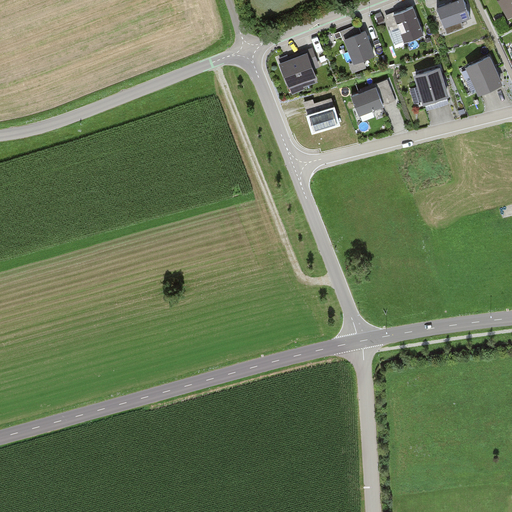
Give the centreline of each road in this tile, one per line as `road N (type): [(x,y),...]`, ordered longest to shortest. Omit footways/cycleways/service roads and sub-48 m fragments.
road 1 (tertiary): [(360,341),(0,439)]
road 2 (track): [(215,62),(299,275),(337,277)]
road 3 (unclassified): [(0,136),(64,120),(247,49)]
road 4 (residential): [(511,112),(298,165)]
road 5 (residential): [(360,341),(298,165)]
road 6 (unclassified): [(373,511),(360,341)]
road 7 (tertiary): [(511,318),(360,341)]
road 8 (residential): [(247,49),(374,0)]
road 9 (residential): [(298,165),(247,49)]
